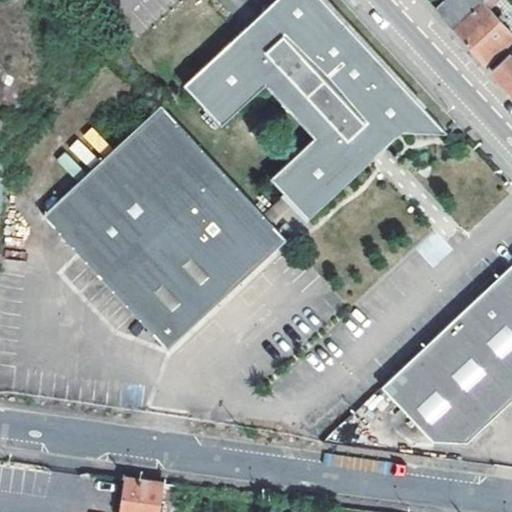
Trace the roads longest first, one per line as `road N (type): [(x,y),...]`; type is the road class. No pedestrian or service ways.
road 1 (residential): [(0,432),(511,503)]
road 2 (residential): [(384,0),(511,139)]
